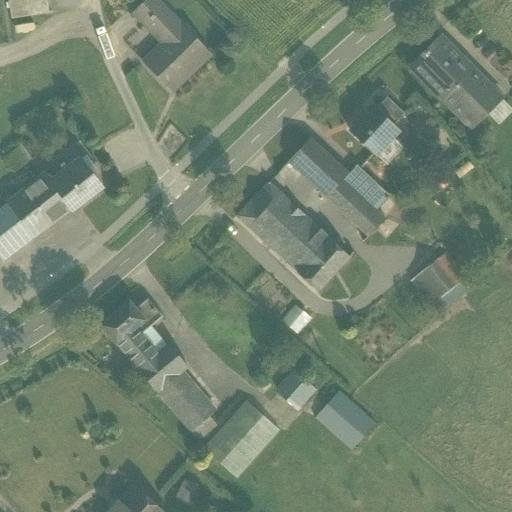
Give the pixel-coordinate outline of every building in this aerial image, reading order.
[(45,0),(7,0),(10,20),(48,14),(45,0)] [(155,0),(146,0),(132,14),(142,24),(161,6),(155,0)] [(180,26),(161,6),(142,24),(161,44),(142,62),(169,90),(191,68),(194,71),(210,56),(181,25),(180,26)] [(440,36),(409,68),(470,129),(502,98),(440,36)] [(373,108),(350,133),(375,156),(398,131),(393,126),(404,114),(387,99),(376,110),(373,108)] [(348,174),(310,139),(288,162),(326,198),(342,180),(347,175),(348,174)] [(0,160),(13,173),(30,155),(18,143),(0,160)] [(50,183),(49,184),(68,209),(70,212),(100,189),(79,161),(50,183)] [(375,184),(356,166),(348,174),(347,175),(366,193),(373,186),(375,184)] [(366,193),(347,175),(342,180),(356,193),(361,198),(366,193)] [(46,177),(9,204),(32,235),(68,209),(49,184),(50,183),(46,177)] [(342,180),(326,198),(339,210),(356,193),(342,180)] [(268,183),(236,217),(248,228),(279,193),(268,183)] [(366,193),(361,198),(374,210),(385,197),(373,186),(366,193)] [(330,240),(279,193),(248,228),(298,274),(330,240)] [(361,198),(356,193),(339,210),(368,237),(384,220),(374,210),(361,198)] [(9,204),(0,210),(0,259),(32,235),(9,204)] [(298,274),(297,275),(318,293),(349,258),(330,240),(298,274)] [(445,252),(409,280),(429,305),(465,278),(445,252)] [(275,290),(263,306),(278,317),(290,301),(275,290)] [(163,316),(147,297),(136,306),(147,320),(137,329),(141,334),(151,326),(163,316)] [(131,299),(101,325),(117,345),(137,329),(147,320),(136,306),(131,299)] [(141,334),(137,329),(119,344),(139,368),(168,345),(151,326),(141,334)] [(139,368),(137,370),(157,393),(183,372),(189,367),(169,344),(168,345),(139,368)] [(293,370),(276,390),(299,410),(316,391),(293,370)] [(183,372),(158,392),(192,432),(216,411),(183,372)] [(337,393),(313,420),(350,451),(373,425),(337,393)] [(282,433),(247,400),(203,448),(238,480),(282,433)] [(160,511),(132,487),(109,511),(160,511)]
